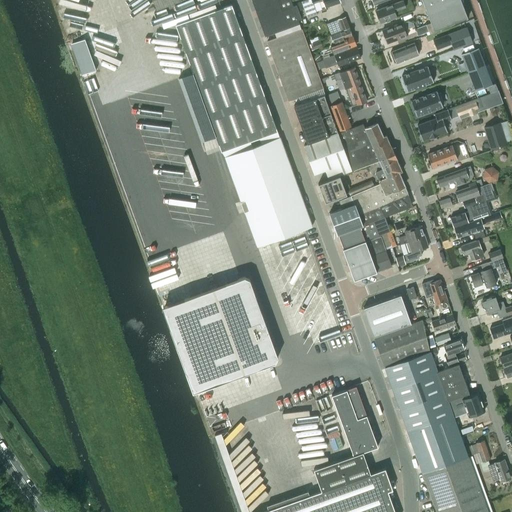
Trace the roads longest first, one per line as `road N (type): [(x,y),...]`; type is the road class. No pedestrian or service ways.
road 1 (unclassified): [(349,297),(240,0)]
road 2 (residential): [(441,265),(347,0)]
road 3 (unclassified): [(411,511),(409,480),(349,297)]
road 4 (residential): [(511,460),(441,265)]
